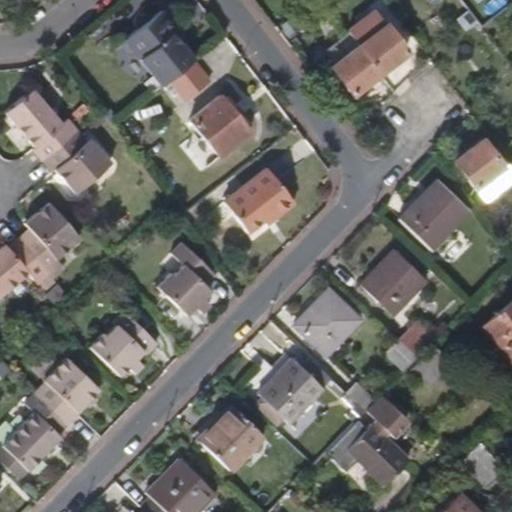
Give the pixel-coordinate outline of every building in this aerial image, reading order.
[(180,43),(171,32),(175,29),(160,10),(123,39),(158,84),(166,78),(191,58),(180,43)] [(467,10),(456,18),(466,31),(477,22),(467,10)] [(359,44),(386,23),(379,14),(352,35),(359,44)] [(408,51),(386,23),(359,44),(380,72),(408,51)] [(184,41),(175,29),(171,32),(180,43),(184,41)] [(380,72),(359,44),(331,66),(352,94),(380,72)] [(209,81),(191,58),(166,78),(184,101),(209,81)] [(77,130),(66,117),(61,121),(33,87),(4,110),(34,146),(32,148),(33,149),(37,154),(42,160),(77,130)] [(249,130),(219,92),(188,117),(218,154),(249,130)] [(110,162),(89,136),(85,139),(77,130),(42,160),(46,165),(51,170),(54,168),(74,192),(110,162)] [(511,181),(511,177),(482,138),(454,160),(486,202),(511,181)] [(292,202),(266,168),(222,201),(245,232),(271,212),(274,216),(292,202)] [(431,248),(467,211),(436,180),(400,218),(431,248)] [(57,257),(81,236),(51,201),(24,224),(27,227),(22,231),(18,234),(50,272),(62,262),(57,257)] [(0,292),(28,269),(47,291),(58,281),(50,272),(18,234),(11,240),(6,245),(4,242),(0,244),(0,292)] [(212,290),(205,283),(215,273),(184,242),(173,253),(184,264),(173,276),(170,273),(157,286),(187,315),(197,305),(203,312),(211,304),(205,297),(212,290)] [(393,314),(427,278),(397,249),(363,285),(393,314)] [(67,293),(57,283),(45,294),(55,305),(67,293)] [(327,354),(361,319),(330,289),(296,323),(327,354)] [(511,357),(511,301),(484,325),(511,357)] [(148,353),(158,343),(127,313),(116,323),(119,325),(107,337),(104,335),(91,349),(120,377),(129,368),(135,374),(143,366),(137,360),(145,351),(148,353)] [(419,357),(438,338),(417,318),(398,337),(419,357)] [(404,373),(419,357),(398,337),(383,351),(404,373)] [(431,390),(456,365),(435,344),(411,369),(431,390)] [(291,422),(326,386),(325,385),(305,366),(294,355),(259,390),(263,394),(286,416),(291,422)] [(101,391),(67,358),(57,367),(45,380),(43,382),(47,385),(38,394),(70,426),(80,416),(78,414),(87,405),(95,397),(101,391)] [(305,366),(325,385),(332,378),(312,358),(305,366)] [(45,380),(57,367),(50,359),(37,371),(45,380)] [(376,401),(356,381),(345,391),(358,404),(366,411),(376,401)] [(28,472),(63,437),(61,435),(70,426),(38,394),(28,404),(35,411),(1,446),(28,472)] [(92,409),(99,401),(95,397),(87,405),(92,409)] [(379,398),(376,401),(366,411),(364,414),(374,424),(370,428),(369,426),(364,431),(355,423),(324,455),(343,473),(354,462),(380,488),(405,463),(384,442),(388,438),(389,439),(405,423),(379,398)] [(230,468),(264,435),(233,404),(219,418),(221,420),(201,440),(230,468)] [(364,414),(366,411),(358,404),(348,414),(356,422),(364,414)] [(485,491),(504,470),(480,441),(458,465),(485,491)] [(28,472),(1,446),(0,447),(0,461),(19,481),(28,472)] [(196,511),(215,493),(179,460),(138,503),(139,504),(146,511),(196,511)] [(477,511),(459,494),(442,511),(477,511)]
